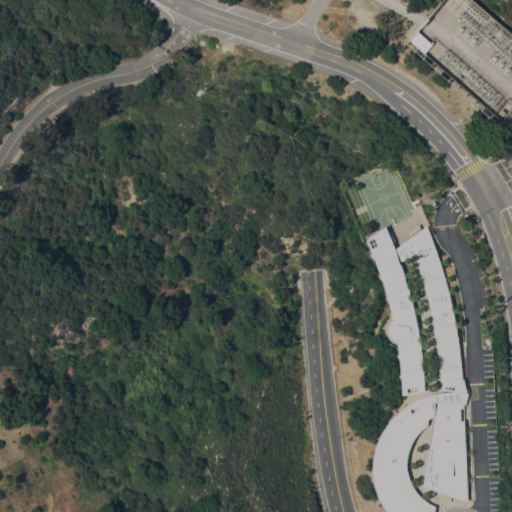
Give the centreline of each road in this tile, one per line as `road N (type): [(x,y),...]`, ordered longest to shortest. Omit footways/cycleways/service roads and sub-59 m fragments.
road 1 (residential): [(483,511),(471,294),(444,223),(452,206),(481,188)]
road 2 (secondary): [(341,511),(309,271)]
road 3 (secondary): [(375,79),(193,9)]
road 4 (secondary): [(481,188),(437,132),(375,79)]
